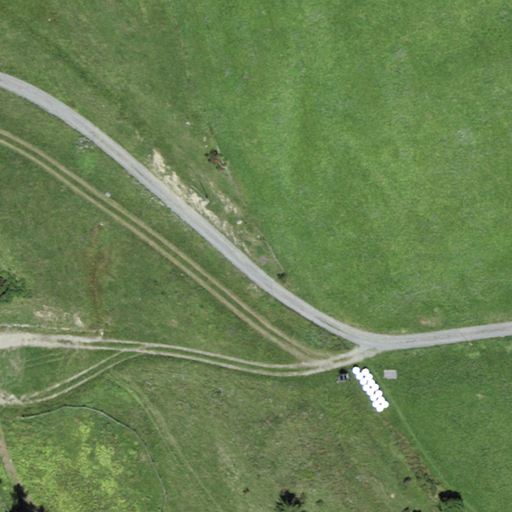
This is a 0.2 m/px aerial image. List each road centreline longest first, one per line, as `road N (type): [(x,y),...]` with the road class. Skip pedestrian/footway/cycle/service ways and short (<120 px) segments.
road 1 (track): [(511,328),(421,342),(345,328),(231,256),(51,99),(0,78)]
road 2 (track): [(102,366),(137,347),(300,370),(388,341)]
road 3 (track): [(137,347),(248,511)]
road 4 (track): [(137,347),(0,336)]
